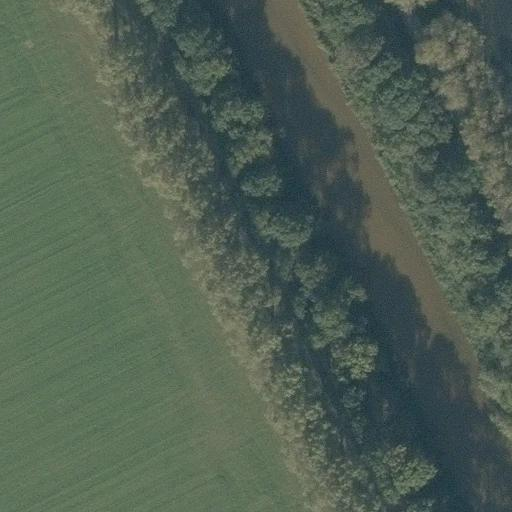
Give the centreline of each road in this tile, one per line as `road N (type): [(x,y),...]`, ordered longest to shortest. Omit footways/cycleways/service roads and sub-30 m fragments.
road 1 (unclassified): [(377,511),(118,0)]
road 2 (unclassified): [(511,225),(398,0)]
